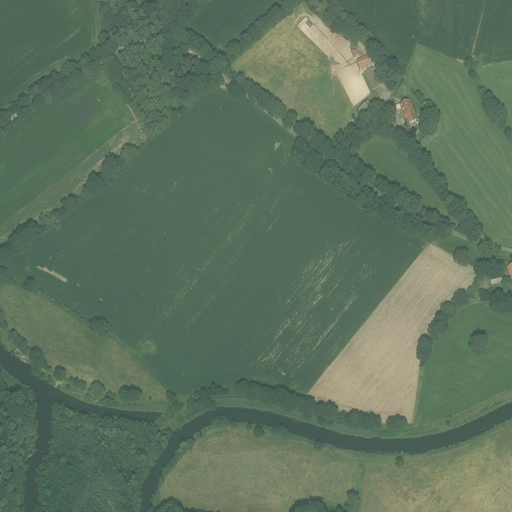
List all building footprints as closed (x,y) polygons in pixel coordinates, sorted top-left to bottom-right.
[(356,60),(360,70),(371,66),(367,56),(356,60)] [(365,73),(373,90),(382,86),(374,69),(365,73)] [(362,117),(373,106),(365,97),(354,108),(362,117)] [(399,105),(408,125),(419,120),(411,100),(399,105)] [(504,276),(492,278),(493,285),(505,283),(504,276)]
